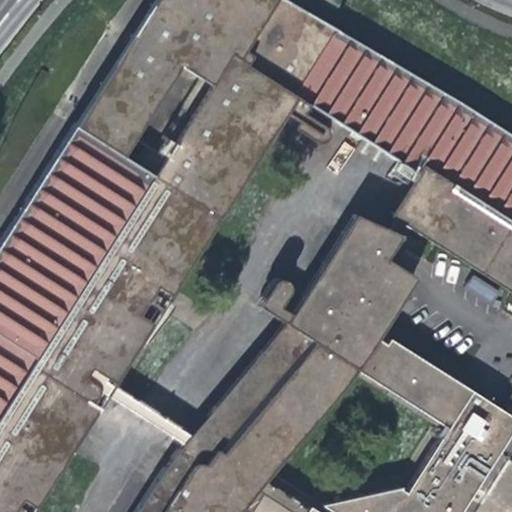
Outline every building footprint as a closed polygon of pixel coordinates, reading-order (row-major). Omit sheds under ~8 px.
[(0,511),(17,511),(22,506),(31,483),(46,394),(41,391),(49,380),(72,393),(72,394),(73,394),(74,395),(75,395),(76,395),(76,396),(77,396),(78,396),(79,396),(80,396),(81,395),(82,395),(83,395),(84,394),(85,394),(86,393),(86,392),(87,392),(87,391),(88,390),(88,389),(89,388),(88,388),(89,387),(89,386),(89,385),(89,384),(89,383),(88,382),(87,381),(87,380),(86,379),(85,378),(71,368),(77,359),(99,374),(275,106),(283,111),(295,119),(305,104),(411,172),(434,175),(442,180),(432,195),(421,188),(398,223),(435,247),(437,244),(511,291),(511,137),(460,104),(299,10),(291,22),(253,0),(167,0),(165,2),(163,4),(161,6),(160,8),(158,10),(157,12),(155,15),(139,42),(175,64),(205,84),(213,88),(164,166),(139,150),(131,164),(117,155),(69,124),(0,232),(0,511)] [(117,155),(175,64),(139,42),(155,15),(157,12),(158,10),(160,8),(161,6),(163,4),(165,2),(167,0),(253,0),(291,22),(299,10),(281,0),(149,0),(142,10),(130,26),(69,124),(117,155)] [(143,145),(139,150),(164,166),(213,88),(205,84),(160,156),(143,145)] [(26,511),(283,111),(275,106),(99,374),(77,359),(71,368),(85,378),(86,379),(87,380),(87,381),(88,382),(89,383),(89,384),(89,385),(89,386),(89,387),(88,388),(89,388),(88,389),(88,390),(87,391),(87,392),(86,392),(86,393),(85,394),(84,394),(83,395),(82,395),(81,395),(80,396),(79,396),(78,396),(77,396),(76,396),(76,395),(75,395),(74,395),(73,394),(72,394),(72,393),(49,380),(41,391),(46,394),(31,483),(22,506),(17,511),(26,511)] [(378,256),(398,223),(421,188),(432,195),(442,180),(434,175),(411,172),(377,227),(348,213),(300,287),(203,406),(221,417),(221,416),(222,416),(222,415),(223,415),(224,415),(224,414),(225,414),(226,414),(227,414),(227,415),(228,415),(229,416),(232,412),(223,406),(319,299),(309,292),(345,235),(378,256)] [(395,268),(378,256),(345,235),(309,292),(319,299),(223,406),(232,412),(229,416),(228,415),(227,415),(227,414),(226,414),(225,414),(224,414),(224,415),(223,415),(222,415),(222,416),(221,416),(221,417),(203,406),(176,447),(170,443),(138,487),(122,511),(218,511),(221,508),(219,506),(225,497),(250,458),(257,463),(319,385),(330,391),(349,361),(440,418),(393,492),(387,489),(385,481),(319,502),(334,511),(441,511),(500,421),(493,416),(498,409),(486,402),(479,413),(471,408),(478,396),(384,337),(380,343),(371,337),(366,333),(399,281),(391,276),(395,268)] [(410,277),(395,268),(391,276),(399,281),(366,333),(371,337),(410,277)] [(313,511),(260,478),(330,391),(319,385),(257,463),(250,458),(225,497),(241,507),(254,487),(293,511),(313,511)] [(486,402),(478,396),(471,408),(479,413),(486,402)] [(505,414),(498,409),(493,416),(500,421),(505,414)]
